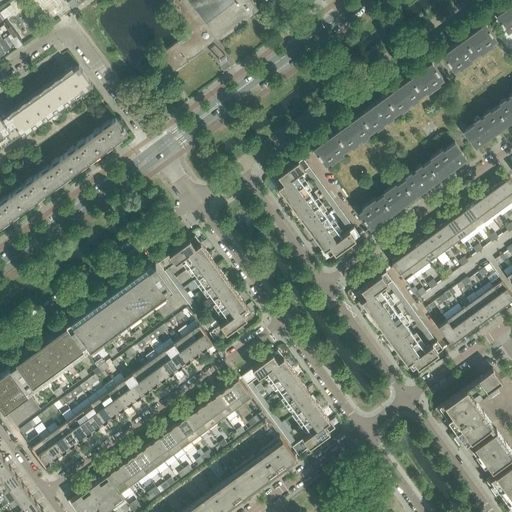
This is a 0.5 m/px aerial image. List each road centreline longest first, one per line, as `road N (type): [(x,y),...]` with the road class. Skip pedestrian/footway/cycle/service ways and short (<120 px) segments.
road 1 (residential): [(282,319),(44,493)]
road 2 (residential): [(239,169),(475,0)]
road 3 (residential): [(0,344),(196,200)]
road 4 (residential): [(511,146),(325,284)]
road 5 (residential): [(0,75),(52,37),(72,35),(159,150)]
road 6 (tertiary): [(0,268),(159,150)]
road 7 (tertiary): [(159,150),(304,43)]
road 8 (residential): [(196,200),(282,319)]
road 9 (residential): [(325,284),(239,169)]
road 10 (residential): [(489,511),(406,398)]
road 11 (residential): [(406,398),(325,284)]
road 12 (residential): [(252,511),(363,430)]
road 13 (residential): [(282,319),(363,430)]
